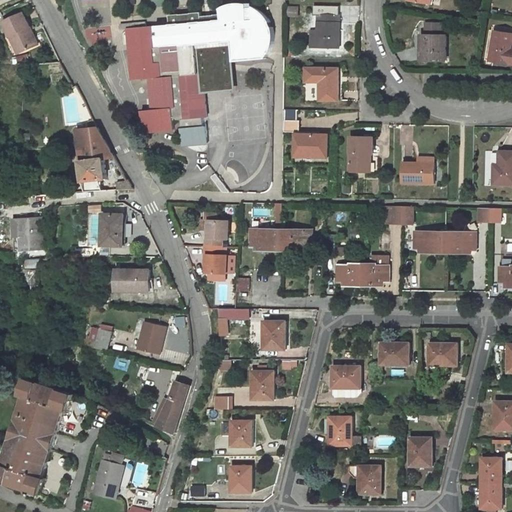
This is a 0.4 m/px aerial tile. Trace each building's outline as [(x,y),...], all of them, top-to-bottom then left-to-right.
[(106,1),(78,3),(79,19),(107,17),(106,1)] [(142,110),(144,132),(175,129),(173,120),(182,119),(184,146),(208,145),(206,117),(207,117),(205,93),(204,73),(200,73),(197,46),(197,43),(232,40),(233,42),(234,60),(267,57),(270,54),(272,50),(274,44),(275,38),(274,33),(273,25),(270,20),(266,14),(261,11),(256,9),(253,8),(247,8),(247,6),(242,5),(236,4),(229,5),(221,8),(221,14),(201,15),(201,12),(169,15),(170,24),(146,26),(145,22),(119,24),(119,28),(128,28),(132,65),(138,65),(140,79),(150,78),(153,109),(142,110)] [(299,7),(288,7),(287,16),(299,16),(299,7)] [(312,31),(311,47),(340,47),(340,12),(336,11),(336,15),(325,15),(319,14),(318,31),(312,31)] [(15,36),(23,53),(39,45),(24,13),(5,23),(12,38),(15,36)] [(425,45),(425,60),(447,60),(447,36),(442,36),(442,24),(427,25),(427,36),(422,36),(422,45),(425,45)] [(511,33),(496,31),(491,60),(511,63),(511,33)] [(204,73),(205,93),(237,90),(234,60),(233,42),(197,46),(200,73),(204,73)] [(140,79),(138,65),(132,65),(133,80),(140,79)] [(320,82),(320,100),(339,101),(339,69),(307,68),(306,82),(320,82)] [(286,120),(286,131),(297,132),(296,156),(328,157),(329,135),(314,134),(313,140),(298,139),(298,134),(298,121),(286,120)] [(78,130),(87,192),(96,191),(95,181),(107,179),(106,159),(117,158),(96,121),(89,122),(90,128),(78,130)] [(352,137),(351,171),(369,171),(370,154),(373,154),(374,137),(352,137)] [(495,164),(494,183),(511,183),(511,151),(500,151),(500,165),(495,164)] [(404,162),(403,182),(436,183),(436,163),(421,162),(404,162)] [(214,175),(211,178),(223,192),(230,192),(214,175)] [(113,190),(131,189),(134,188),(129,181),(112,183),(113,190)] [(388,206),(388,219),(395,219),(396,206),(388,206)] [(395,219),(405,219),(405,216),(405,206),(396,206),(395,219)] [(405,216),(415,216),(415,206),(405,206),(405,216)] [(479,222),(490,222),(491,208),(479,208),(479,222)] [(104,214),(103,246),(124,246),(125,214),(104,214)] [(21,218),(23,250),(46,249),(43,217),(21,218)] [(206,230),(215,230),(215,221),(207,221),(206,230)] [(215,230),(214,239),(212,239),(212,246),(228,247),(228,240),(234,240),(235,222),(215,221),(215,230)] [(283,230),(252,229),(252,243),(257,243),(257,247),(257,250),(283,250),(283,230)] [(283,250),(309,251),(309,247),(309,244),(314,245),(315,230),(283,230),(283,250)] [(447,232),(416,231),(415,246),(421,246),(422,249),(422,252),(446,253),(447,232)] [(446,253),(473,253),(473,250),(473,246),(478,247),(478,232),(447,232),(446,253)] [(73,255),(84,255),(84,248),(81,248),(81,245),(73,245),(73,255)] [(214,256),(213,274),(233,274),(234,256),(228,256),(228,247),(212,246),(211,256),(214,256)] [(40,268),(43,260),(34,258),(32,266),(40,268)] [(365,264),(352,263),(352,265),(340,265),(340,276),(345,276),(346,279),(346,285),(364,286),(365,264)] [(364,286),(385,287),(385,280),(385,277),(390,277),(390,266),(379,266),(379,264),(365,264),(364,286)] [(511,267),(501,267),(501,279),(507,279),(507,282),(508,287),(511,287),(511,267)] [(118,270),(117,290),(151,291),(151,270),(118,270)] [(239,271),(238,290),(251,291),(252,272),(239,271)] [(250,307),(221,307),(222,318),(249,318),(250,307)] [(146,321),(139,349),(160,354),(167,326),(146,321)] [(266,340),(266,350),(287,349),(287,321),(265,321),(265,339),(266,340)] [(111,350),(116,328),(96,323),(93,338),(99,339),(98,347),(111,350)] [(382,342),(382,363),(392,364),(392,365),(411,365),(411,343),(382,342)] [(431,343),(430,364),(439,364),(439,365),(459,365),(459,343),(431,343)] [(58,370),(73,375),(75,367),(61,362),(58,370)] [(363,366),(334,366),(334,389),(353,389),(353,388),(363,388),(363,366)] [(255,390),(254,400),(276,399),(276,371),(253,371),(254,389),(255,390)] [(0,470),(0,479),(42,494),(47,478),(44,477),(68,409),(70,410),(76,394),(32,378),(26,394),(29,395),(5,463),(3,462),(0,470)] [(176,434),(191,385),(178,381),(172,398),(159,425),(176,434)] [(353,389),(334,389),(334,390),(338,397),(359,397),(363,392),(363,388),(353,388),(353,389)] [(166,395),(154,422),(159,425),(172,398),(166,395)] [(230,409),(230,396),(218,396),(217,409),(230,409)] [(496,411),(496,430),(511,430),(511,401),(497,401),(497,411),(496,411)] [(353,417),(331,417),(331,436),(332,436),(332,445),(353,445),(353,417)] [(234,439),(234,446),(253,446),(254,420),(233,420),(233,439),(234,439)] [(411,438),(411,466),(432,467),(432,457),(434,457),(434,438),(411,438)] [(124,459),(112,456),(110,462),(123,465),(124,459)] [(483,457),(483,474),(484,474),(484,483),(491,483),(503,483),(504,458),(483,457)] [(104,460),(95,492),(116,498),(125,466),(123,465),(110,462),(104,460)] [(383,466),(351,465),(351,471),(357,478),(361,478),(361,494),(383,494),(383,466)] [(234,485),(234,492),(253,492),(253,466),(233,466),(233,485),(234,485)] [(491,483),(484,483),(484,492),(482,492),(482,509),(484,509),(483,511),(496,511),(496,509),(502,509),(503,483),(491,483)]
